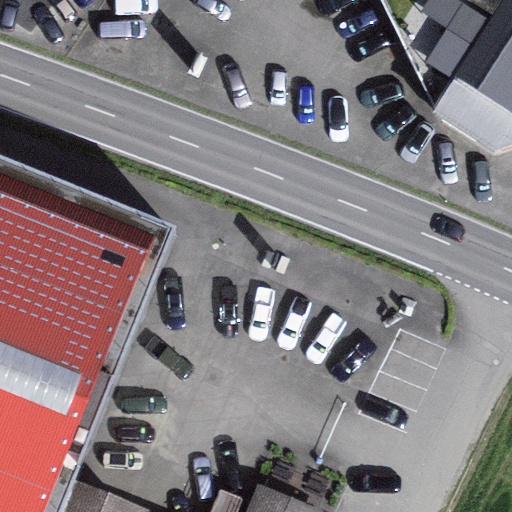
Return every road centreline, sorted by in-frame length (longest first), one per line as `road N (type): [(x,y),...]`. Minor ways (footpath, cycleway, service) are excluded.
road 1 (primary): [(0,74),(511,272)]
road 2 (track): [(511,299),(411,511)]
